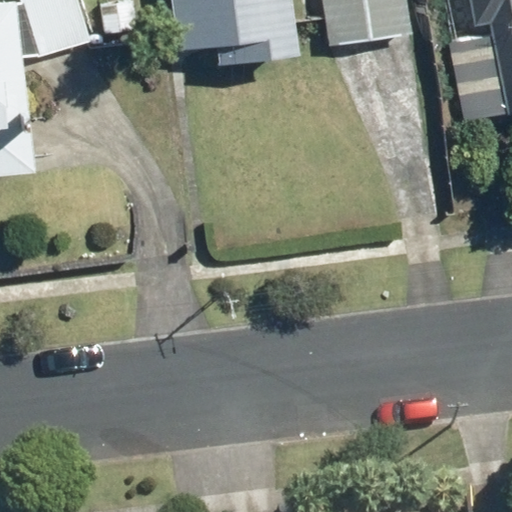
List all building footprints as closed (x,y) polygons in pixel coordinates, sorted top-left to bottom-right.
[(0,0),(0,170),(26,168),(16,63),(12,63),(5,0),(0,0)] [(75,0),(17,0),(36,55),(87,38),(75,0)] [(163,0),(170,48),(212,42),(215,61),(293,51),(286,0),(163,0)] [(404,0),(318,0),(324,41),(408,31),(404,0)] [(511,0),(466,0),(471,21),(487,17),(506,112),(511,110),(511,0)] [(486,30),(446,38),(462,118),(501,110),(486,30)]
